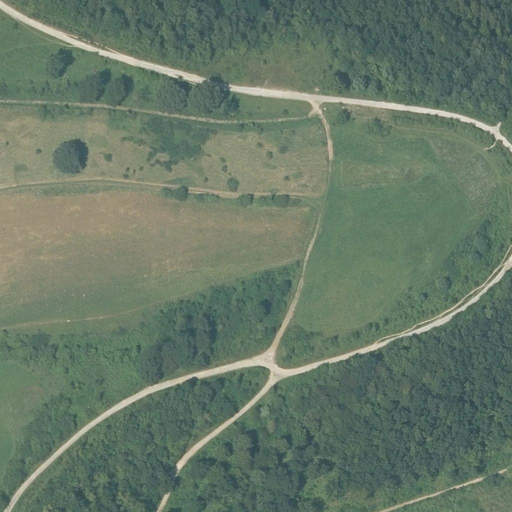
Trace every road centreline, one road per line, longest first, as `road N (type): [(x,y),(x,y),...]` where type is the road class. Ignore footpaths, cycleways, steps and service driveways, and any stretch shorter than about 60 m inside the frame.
road 1 (track): [(0,4),(113,57),(240,90),(453,117),(493,132)]
road 2 (track): [(322,201),(94,181),(0,191)]
road 3 (track): [(265,360),(123,403),(57,451),(7,511)]
road 4 (track): [(511,259),(477,296),(419,331),(277,372)]
road 5 (track): [(265,360),(299,285),(322,201)]
road 6 (track): [(277,372),(176,468)]
road 7 (track): [(511,467),(382,511)]
